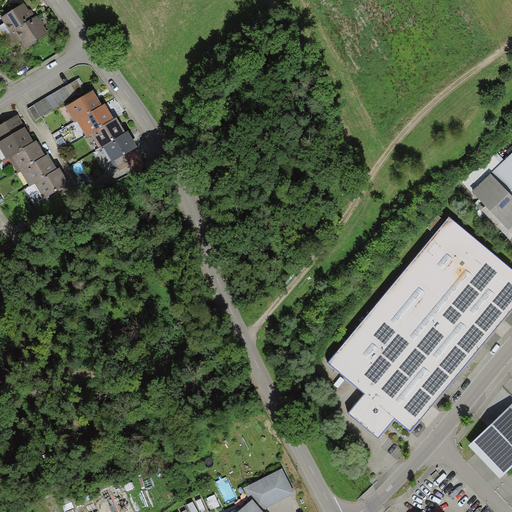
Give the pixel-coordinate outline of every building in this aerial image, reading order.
[(15,26),(31,16),(22,1),(2,13),(6,20),(11,28),(15,26)] [(31,16),(15,26),(21,36),(24,41),(44,29),(35,14),(31,16)] [(11,28),(6,20),(0,23),(0,27),(9,43),(21,36),(15,26),(11,28)] [(83,88),(76,75),(27,104),(34,117),(83,88)] [(78,117),(79,116),(99,104),(89,88),(68,102),(78,117)] [(101,102),(99,104),(79,116),(89,131),(91,130),(110,117),(101,102)] [(0,136),(10,153),(12,152),(32,140),(15,113),(0,121),(0,136)] [(113,116),(110,117),(91,130),(100,145),(103,143),(123,130),(113,116)] [(126,129),(123,130),(103,143),(112,157),(122,151),(135,143),(126,129)] [(21,167),(23,166),(43,153),(34,139),(32,140),(12,152),(21,167)] [(139,149),(135,143),(122,151),(126,157),(139,149)] [(511,150),(471,188),(511,231),(511,150)] [(33,181),(36,179),(54,167),(44,152),(43,153),(23,166),(33,181)] [(57,166),(54,167),(36,179),(46,194),(67,181),(57,166)] [(443,216),(436,210),(425,223),(432,228),(443,216)] [(363,390),(393,415),(408,428),(511,304),(511,267),(449,214),(326,359),(363,390)] [(393,415),(363,390),(346,409),(376,435),(393,415)] [(511,405),(470,445),(501,477),(511,466),(511,405)] [(280,465),(243,483),(251,498),(258,506),(290,487),(280,465)] [(263,511),(258,506),(251,498),(221,511),(263,511)]
